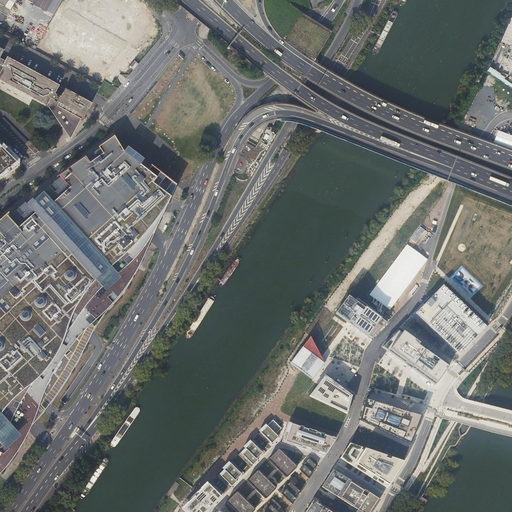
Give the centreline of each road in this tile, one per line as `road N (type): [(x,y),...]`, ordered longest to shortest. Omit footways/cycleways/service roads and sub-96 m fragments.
road 1 (motorway): [(77,447),(174,287),(241,138),(261,117),(297,114),(465,170)]
road 2 (primary): [(210,162),(150,295),(10,511)]
road 3 (motorway): [(188,296),(357,0)]
road 4 (motorway): [(189,0),(311,98),(465,170)]
road 5 (primary): [(188,296),(345,55)]
road 6 (motorway): [(511,159),(308,67)]
road 7 (residential): [(410,305),(458,172),(490,126),(511,113)]
road 8 (residential): [(389,500),(278,443),(218,506)]
road 9 (secondary): [(181,30),(95,129),(44,167)]
road 10 (primary): [(77,447),(188,296)]
road 11 (secondary): [(324,25),(256,84),(181,30)]
road 12 (primary): [(181,30),(239,91),(210,162)]
road 13 (tertiary): [(440,391),(389,500)]
